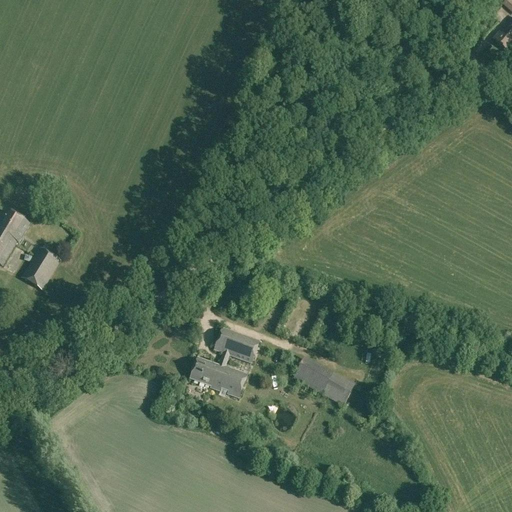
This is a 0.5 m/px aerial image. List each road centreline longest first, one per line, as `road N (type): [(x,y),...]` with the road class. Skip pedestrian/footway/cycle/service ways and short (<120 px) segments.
road 1 (unclassified): [(0,414),(189,275),(311,0)]
road 2 (track): [(189,275),(480,64)]
road 3 (track): [(511,82),(374,0)]
